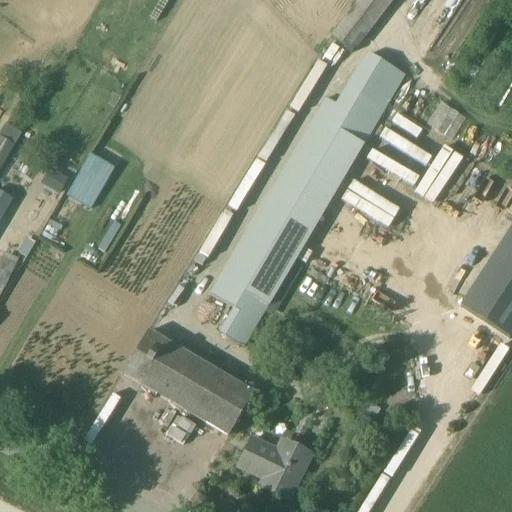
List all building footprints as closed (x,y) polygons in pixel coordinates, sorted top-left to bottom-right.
[(353,54),(394,0),(359,0),(331,37),(353,54)] [(324,99),(207,295),(230,309),(215,334),(239,348),(402,76),(367,55),(336,106),(324,99)] [(0,168),(20,134),(6,125),(0,134),(0,168)] [(97,194),(113,165),(90,152),(74,180),(97,194)] [(0,193),(0,220),(12,200),(0,193)] [(15,264),(2,258),(0,262),(0,292),(5,283),(6,283),(15,264)] [(121,376),(227,439),(253,396),(147,333),(121,376)] [(287,501),(310,456),(287,445),(282,455),(250,440),(237,467),(263,480),(259,488),(287,501)]
